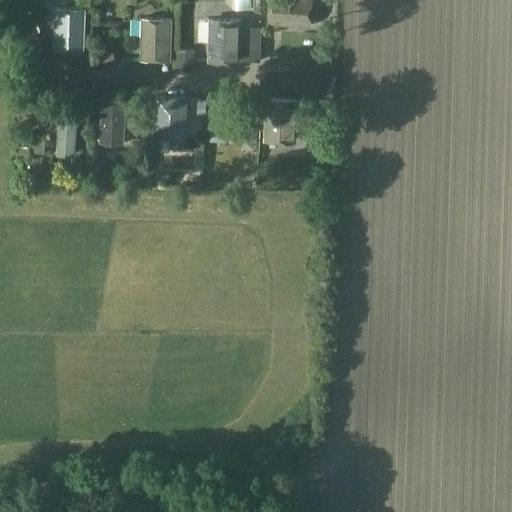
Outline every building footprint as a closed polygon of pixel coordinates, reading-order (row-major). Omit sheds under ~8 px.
[(271,0),(270,22),(311,25),(312,0),(271,0)] [(55,49),(85,51),(86,10),(57,9),(55,49)] [(143,19),(142,59),(171,60),(172,19),(143,19)] [(211,61),(241,62),(242,21),(213,20),(211,61)] [(245,27),(246,49),(257,48),(256,27),(245,27)] [(208,52),(208,32),(197,31),(197,52),(208,52)] [(156,137),(178,138),(179,140),(185,140),(187,139),(187,133),(186,131),(188,98),(158,97),(156,137)] [(269,99),(267,140),(296,141),(298,101),(269,99)] [(227,141),(229,115),(246,117),(247,102),(215,100),(212,140),(227,141)] [(127,103),(103,101),(101,142),(125,143),(127,103)] [(61,108),(58,157),(77,158),(80,109),(61,108)]
